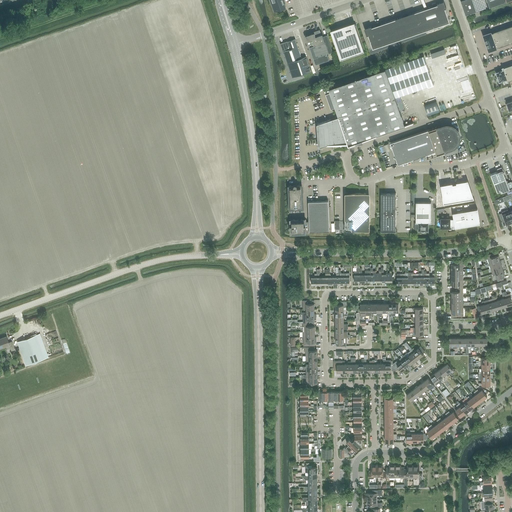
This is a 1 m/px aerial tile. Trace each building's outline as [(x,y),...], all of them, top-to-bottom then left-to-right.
[(270,0),(274,12),(286,8),(283,0),(270,0)] [(437,3),(372,27),(372,26),(365,28),(368,34),(373,48),(449,20),(444,7),(446,6),(443,0),(437,2),(437,3)] [(488,7),(485,0),(462,0),(461,1),(466,15),(488,7)] [(341,59),(364,51),(354,22),(330,30),(341,59)] [(511,42),(511,25),(494,32),(491,33),(491,32),(484,35),(483,35),(485,41),(486,45),(487,45),(489,50),(489,51),(496,48),(496,47),(499,46),(499,47),(511,42)] [(320,35),(319,31),(305,35),(315,64),(329,59),(327,54),(333,52),(327,35),(323,36),(322,34),(320,35)] [(301,58),(295,39),(287,42),(286,41),(280,43),(283,53),(284,52),(292,77),(311,71),(306,56),(301,58)] [(508,81),(511,79),(511,64),(503,68),(503,67),(502,68),(503,70),(496,72),(499,81),(501,81),(501,82),(505,80),(505,79),(506,79),(507,81),(508,81)] [(405,125),(385,69),(329,88),(338,117),(318,123),(320,147),(329,144),(330,146),(333,146),(334,144),(347,143),(348,145),(413,123),(413,122),(405,125)] [(424,105),(427,116),(431,114),(439,111),(436,101),(424,105)] [(436,151),(426,154),(427,158),(444,152),(445,152),(444,150),(451,148),(455,145),(458,142),(459,138),(458,133),(456,129),(453,127),(449,125),(444,126),(437,128),(436,127),(428,129),(436,151)] [(398,164),(426,154),(436,151),(428,129),(391,142),(398,164)] [(511,188),(511,182),(511,181),(507,182),(502,168),(497,169),(498,171),(496,172),(490,174),(497,192),(501,190),(502,192),(511,188)] [(444,203),(473,198),(468,181),(457,182),(457,184),(456,184),(455,183),(453,183),(453,184),(452,185),(452,183),(441,185),(444,203)] [(297,185),(296,184),(295,184),(294,184),(294,185),(293,186),(289,186),(290,208),(303,207),(302,192),(303,192),(303,190),(302,190),(302,185),(297,185)] [(370,230),(370,198),(365,193),(346,193),(345,194),(345,222),(344,231),(353,231),(353,230),(369,230),(370,230)] [(396,230),(396,193),(381,193),(381,230),(380,230),(395,231),(396,231),(397,231),(397,230),(396,230)] [(309,221),(310,232),(330,231),(328,201),(308,201),(309,221)] [(428,230),(428,223),(431,223),(431,222),(431,202),(415,202),(415,222),(418,222),(418,230),(428,230)] [(454,219),(455,226),(455,228),(480,223),(477,209),(472,210),(473,212),(462,211),(452,213),(454,219)] [(509,224),(511,223),(511,221),(508,212),(507,209),(502,212),(502,213),(499,214),(502,222),(505,221),(507,224),(508,223),(509,224)] [(455,226),(454,219),(450,219),(441,218),(441,227),(450,228),(450,226),(455,226)] [(310,232),(309,221),(305,222),(305,219),(290,220),(291,225),(290,225),(289,226),(289,227),(289,228),(290,228),(291,228),(291,233),(306,232),(310,232)] [(487,255),(489,263),(500,260),(498,255),(496,255),(495,253),(487,255)] [(451,269),(463,269),(463,260),(454,260),(454,263),(451,263),(451,269)] [(491,269),(494,268),(502,265),(500,260),(489,263),(491,269)] [(492,274),(503,270),(502,265),(494,268),(491,269),(492,274)] [(503,270),(492,274),(493,276),(496,275),(498,281),(503,279),(503,276),(505,276),(503,270)] [(451,280),(452,288),(463,288),(463,280),(451,280)] [(463,288),(452,288),(452,297),(463,297),(463,288)] [(503,307),(500,299),(497,300),(496,297),(494,298),(498,309),(503,307)] [(492,310),(490,302),(489,299),(484,301),(487,312),(492,310)] [(303,309),(306,309),(314,309),(314,300),(303,300),(303,309)] [(482,314),(487,312),(484,301),(482,302),(483,305),(477,307),(478,312),(481,311),(482,314)] [(335,310),(344,310),(344,307),(345,307),(345,305),(347,305),(347,302),(335,302),(335,305),(335,310)] [(460,308),(452,308),(452,313),(454,313),(454,316),(463,316),(462,316),(462,313),(463,312),(463,308),(460,308)] [(303,323),(315,323),(314,318),(316,318),(316,314),(315,314),(303,314),(303,323)] [(303,331),(315,331),(315,323),(303,323),(303,331)] [(25,365),(48,357),(40,334),(17,342),(25,365)] [(9,342),(6,336),(0,338),(0,347),(9,345),(11,351),(15,349),(12,341),(9,342)] [(316,337),(303,337),(304,345),(315,345),(315,342),(316,342),(316,337)] [(336,346),(347,346),(347,337),(336,337),(336,346)] [(412,349),(419,358),(423,355),(422,353),(424,351),(421,346),(416,350),(414,348),(412,349)] [(306,355),(317,355),(317,350),(315,350),(315,347),(305,347),(305,351),(306,351),(306,355)] [(415,361),(419,358),(412,349),(410,350),(412,353),(410,355),(415,361)] [(406,368),(410,365),(403,356),(402,354),(400,356),(402,358),(399,359),(406,368)] [(415,361),(410,355),(407,357),(405,354),(403,356),(410,365),(415,361)] [(342,372),(342,361),(342,360),(334,361),(334,364),(334,370),(337,370),(337,372),(342,372)] [(396,370),(393,364),(392,361),(391,361),(391,360),(386,360),(386,372),(391,372),(391,371),(396,370)] [(406,368),(401,361),(399,363),(397,361),(393,364),(396,370),(397,370),(400,369),(402,371),(406,368)] [(443,367),(449,375),(451,373),(450,371),(452,369),(448,363),(443,367)] [(448,376),(449,375),(443,367),(439,370),(444,376),(446,374),(448,376)] [(441,378),(444,376),(439,370),(435,373),(441,381),(442,380),(441,378)] [(439,383),(441,381),(435,373),(430,376),(435,383),(437,381),(439,383)] [(306,386),(310,386),(316,386),(315,383),(318,383),(318,377),(306,377),(306,379),(306,386)] [(431,391),(432,390),(431,388),(432,388),(430,386),(433,384),(428,378),(424,381),(430,390),(431,391)] [(428,391),(430,390),(424,381),(419,385),(424,391),(427,389),(428,391)] [(422,398),(423,398),(424,396),(423,395),(421,393),(424,391),(419,385),(415,388),(421,396),(422,398)] [(420,397),(421,396),(415,388),(411,391),(415,397),(418,395),(420,397)] [(476,391),(483,400),(487,396),(484,393),(482,390),(479,392),(477,389),(476,391)] [(413,399),(415,397),(411,391),(406,395),(413,403),(414,401),(413,399)] [(478,403),(483,400),(476,391),(474,392),(476,394),(473,396),(478,403)] [(478,403),(473,396),(470,399),(469,396),(467,397),(474,407),(478,403)] [(469,410),(474,407),(467,397),(465,399),(467,401),(464,403),(469,410)] [(469,410),(464,403),(462,405),(460,403),(458,404),(465,413),(469,410)] [(461,417),(465,413),(458,404),(456,405),(458,408),(455,410),(461,417)] [(447,412),(454,422),(459,418),(453,412),(451,414),(449,411),(447,412)] [(450,425),(454,422),(447,412),(445,414),(447,416),(445,418),(450,425)] [(450,425),(445,418),(442,420),(440,418),(438,419),(445,428),(450,425)] [(441,432),(445,428),(438,419),(437,420),(439,423),(436,425),(441,432)] [(431,425),(430,426),(437,435),(441,432),(436,425),(433,427),(431,425)] [(437,435),(430,426),(428,427),(430,430),(427,432),(432,438),(437,435)] [(353,439),(360,445),(362,443),(362,434),(354,434),(355,438),(353,439)] [(360,445),(353,439),(352,441),(347,436),(344,439),(356,450),(360,445)] [(351,454),(356,450),(344,439),(342,442),(346,446),(345,448),(351,454)] [(349,457),(351,454),(345,448),(344,449),(340,449),(340,457),(349,457)] [(374,476),(377,476),(377,465),(371,466),(371,471),(368,471),(368,478),(374,478),(374,476)] [(377,465),(377,476),(381,476),(381,478),(386,478),(386,471),(383,471),(383,465),(377,465)] [(389,478),(395,478),(395,465),(389,465),(389,467),(386,467),(386,477),(389,477),(389,478)] [(401,478),(404,478),(404,473),(404,467),(401,467),(401,465),(395,465),(395,478),(401,478)] [(408,477),(413,477),(413,465),(407,465),(407,473),(404,473),(404,478),(404,483),(406,483),(406,479),(408,479),(408,477)] [(413,465),(413,477),(419,477),(419,479),(422,479),(422,473),(419,473),(419,465),(413,465)] [(484,485),(492,484),(491,476),(483,476),(483,482),(480,482),(480,485),(484,485)] [(482,493),(492,492),(492,484),(484,485),(484,489),(482,489),(482,493)] [(367,499),(377,499),(377,495),(382,495),(382,490),(374,490),(374,493),(367,493),(367,499)] [(485,501),(493,500),(492,492),(482,493),(483,496),(484,496),(485,501)] [(377,499),(367,499),(367,505),(374,505),(374,508),(382,508),(382,503),(377,503),(377,499)] [(485,509),(494,508),(493,500),(485,501),(485,505),(483,506),(483,509),(485,509)]
